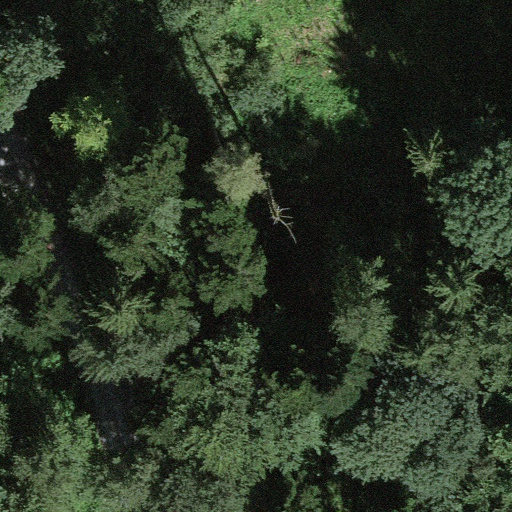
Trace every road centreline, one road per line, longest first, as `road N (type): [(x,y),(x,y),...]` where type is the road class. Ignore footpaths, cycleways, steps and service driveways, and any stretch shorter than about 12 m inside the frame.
road 1 (unclassified): [(0,90),(59,182),(151,511)]
road 2 (track): [(511,349),(462,511)]
